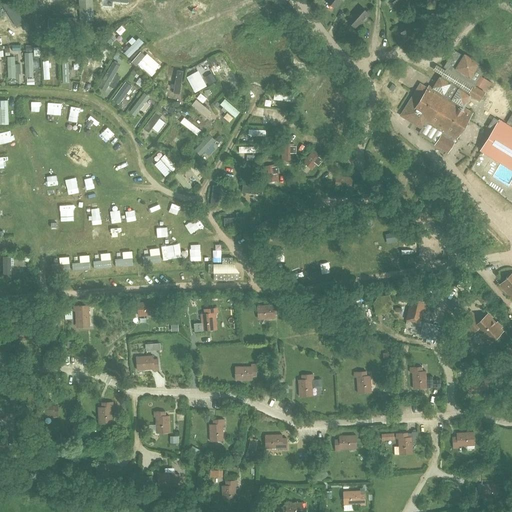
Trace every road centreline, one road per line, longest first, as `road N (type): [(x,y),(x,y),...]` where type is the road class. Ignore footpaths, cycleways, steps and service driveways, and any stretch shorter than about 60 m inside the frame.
road 1 (track): [(0,86),(88,96),(115,112),(134,132),(156,185),(203,196),(223,235),(268,287)]
road 2 (track): [(432,265),(427,224),(363,172),(371,79)]
road 3 (track): [(370,66),(390,56),(431,61),(498,4),(511,10)]
road 4 (unclassified): [(511,234),(456,171),(394,119)]
road 5 (track): [(203,196),(272,73)]
